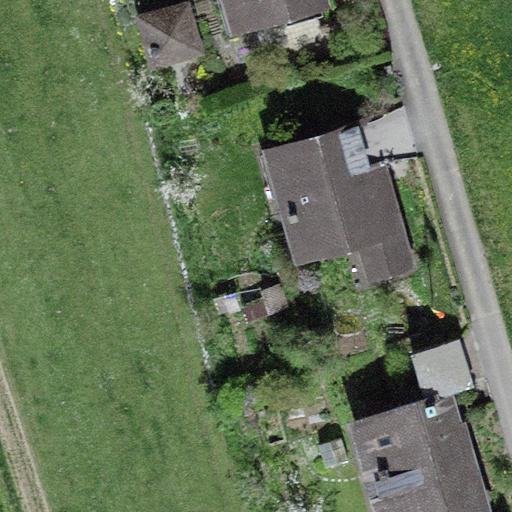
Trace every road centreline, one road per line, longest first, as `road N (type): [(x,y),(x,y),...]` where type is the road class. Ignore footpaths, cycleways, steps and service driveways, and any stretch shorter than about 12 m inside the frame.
road 1 (residential): [(385,0),(511,454)]
road 2 (track): [(38,511),(0,395)]
